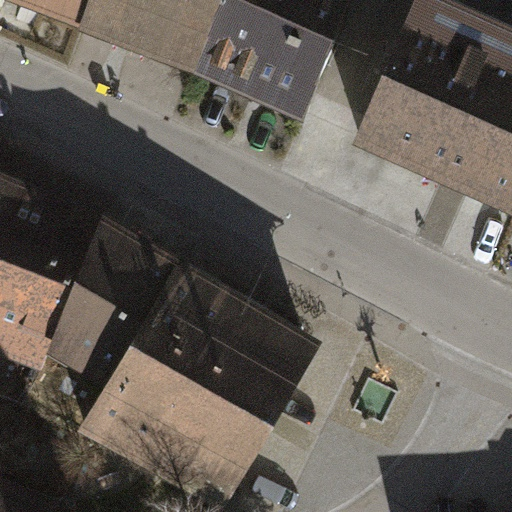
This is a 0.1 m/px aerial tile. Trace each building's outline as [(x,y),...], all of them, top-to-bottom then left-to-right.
[(34,0),(91,21),(98,0),(34,0)] [(98,0),(91,21),(199,64),(223,0),(98,0)] [(223,0),(199,64),(305,110),(350,0),(223,0)] [(511,0),(422,0),(356,161),(511,224),(511,0)] [(103,228),(0,179),(0,363),(44,380),(49,367),(103,228)] [(188,271),(103,228),(49,367),(118,391),(188,271)] [(237,511),(330,355),(188,271),(118,391),(87,442),(206,511),(237,511)] [(51,511),(53,508),(0,482),(0,511),(51,511)]
